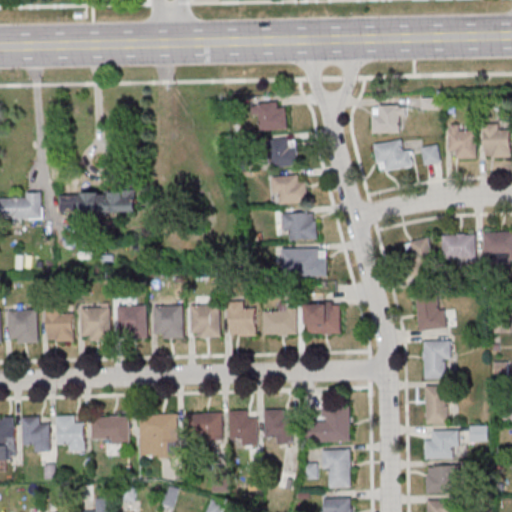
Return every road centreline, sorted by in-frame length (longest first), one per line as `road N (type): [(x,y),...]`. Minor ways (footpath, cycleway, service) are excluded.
road 1 (secondary): [(511,34),(0,46)]
road 2 (residential): [(391,511),(383,316),(331,113)]
road 3 (residential): [(389,368),(0,379)]
road 4 (residential): [(511,194),(357,217)]
